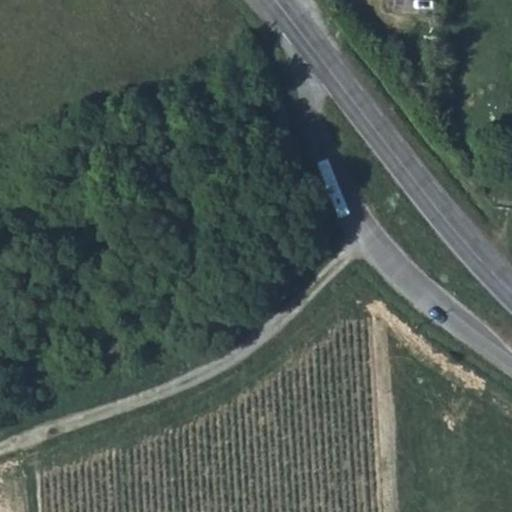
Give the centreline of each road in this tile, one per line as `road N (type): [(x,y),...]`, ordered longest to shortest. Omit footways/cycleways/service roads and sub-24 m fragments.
road 1 (track): [(0,450),(215,367),(293,310),(363,234)]
road 2 (secondary): [(511,291),(429,199),(274,0)]
